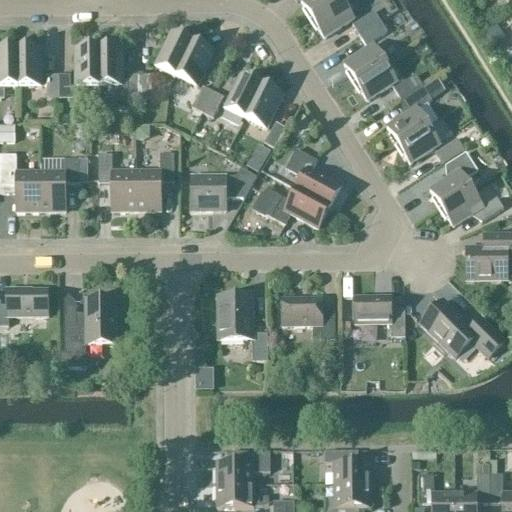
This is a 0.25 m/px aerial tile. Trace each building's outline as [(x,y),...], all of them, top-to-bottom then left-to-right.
[(308,0),(300,5),(312,24),(341,5),(338,0),(308,0)] [(341,5),(312,24),(323,42),(353,23),(341,5)] [(373,15),(352,28),(358,39),(380,25),(373,15)] [(380,25),(358,39),(365,50),(387,36),(380,25)] [(170,35),(153,70),(175,80),(192,46),(170,35)] [(213,56),(192,46),(175,80),(197,91),(213,56)] [(373,49),(343,68),(355,87),(384,68),(373,49)] [(0,102),(5,103),(4,91),(18,91),(17,52),(0,52),(0,102)] [(41,52),(17,52),(18,91),(41,90),(41,52)] [(70,78),(58,78),(58,102),(81,102),(84,99),(84,90),(99,90),(98,52),(74,52),(75,90),(70,90),(70,78)] [(112,90),(115,102),(139,102),(139,78),(127,78),(127,85),(123,85),(122,52),(98,52),(99,90),(112,90)] [(384,68),(355,87),(366,105),(396,86),(384,68)] [(46,102),(58,102),(58,78),(46,79),(46,102)] [(151,78),(139,78),(139,102),(151,102),(151,78)] [(240,78),(223,112),(244,123),(262,88),(240,78)] [(423,91),(416,79),(394,93),(401,105),(423,91)] [(438,84),(424,93),(432,104),(445,96),(438,84)] [(283,99),(262,88),(244,123),(266,133),(283,99)] [(202,90),(191,111),(202,117),(213,95),(202,90)] [(386,131),(398,150),(427,131),(416,114),(432,104),(424,93),(423,91),(401,105),(409,117),(386,131)] [(223,101),(213,95),(202,117),(213,122),(223,101)] [(274,153),(286,133),(276,127),(264,147),(274,153)] [(14,130),(0,130),(0,145),(14,146),(14,130)] [(427,131),(398,150),(409,168),(439,149),(427,131)] [(442,168),(463,154),(456,144),(435,157),(442,168)] [(259,148),(253,159),(264,166),(270,155),(259,148)] [(329,212),(341,191),(311,175),(317,165),(296,153),(285,173),(302,182),(295,194),(329,212)] [(452,180),(429,194),(441,213),(470,194),(464,183),(477,175),(466,157),(445,170),(452,180)] [(16,177),(16,164),(16,159),(0,158),(0,197),(15,197),(16,216),(41,216),(40,177),(16,177)] [(111,188),(111,215),(136,215),(135,176),(111,177),(111,158),(98,159),(98,188),(111,188)] [(135,176),(136,215),(161,215),(160,187),(173,187),(174,158),(160,158),(160,176),(135,176)] [(40,177),(41,216),(65,216),(65,188),(78,188),(78,163),(64,163),(64,177),(40,177)] [(273,181),(279,169),(270,163),(263,176),(273,181)] [(243,203),(256,181),(240,172),(235,181),(191,181),(191,215),(225,215),(225,203),(242,203),(243,203)] [(295,194),(289,205),(266,193),(255,214),(284,229),(291,218),(318,233),(329,212),(295,194)] [(470,194),(441,213),(452,231),(471,219),(481,227),(503,214),(496,203),(482,212),(470,194)] [(254,236),(251,241),(259,246),(264,237),(259,235),(254,236)] [(511,238),(484,239),(484,253),(466,253),(467,284),(506,283),(506,263),(511,262),(511,238)] [(8,321),(47,321),(47,295),(23,295),(23,292),(7,292),(7,311),(0,311),(0,304),(0,330),(9,330),(8,321)] [(391,341),(405,341),(404,313),(391,313),(390,301),(354,302),(354,328),(390,328),(391,341)] [(312,345),(334,344),(334,316),(322,316),(321,302),(281,303),(282,331),(312,331),(312,345)] [(252,366),(268,366),(267,337),(252,337),(252,303),(218,304),(218,345),(252,344),(252,366)] [(85,372),(85,356),(85,349),(116,349),(116,304),(84,304),(84,318),(63,318),(64,357),(59,357),(59,372),(85,372)] [(488,363),(505,346),(482,323),(472,333),(443,305),(420,328),(455,362),(471,346),(488,363)] [(350,332),(342,333),(342,342),(350,342),(350,332)] [(333,467),(333,490),(370,489),(370,466),(358,466),(358,455),(325,455),(325,467),(333,467)] [(216,489),(253,489),(253,477),(268,476),(268,457),(229,457),(229,466),(216,466),(216,489)] [(430,511),(453,511),(454,497),(433,497),(433,479),(419,479),(419,508),(431,508),(430,511)] [(489,479),(476,479),(477,497),(454,497),(453,511),(477,511),(477,508),(489,508),(489,479)] [(501,511),(511,511),(511,496),(502,497),(502,479),(489,479),(489,508),(501,508),(501,511)] [(216,489),(216,511),(245,511),(253,511),(253,510),(261,511),(269,508),(269,501),(253,501),(253,489),(216,489)] [(370,511),(370,489),(333,490),(333,502),(325,502),(325,511),(370,511)]
